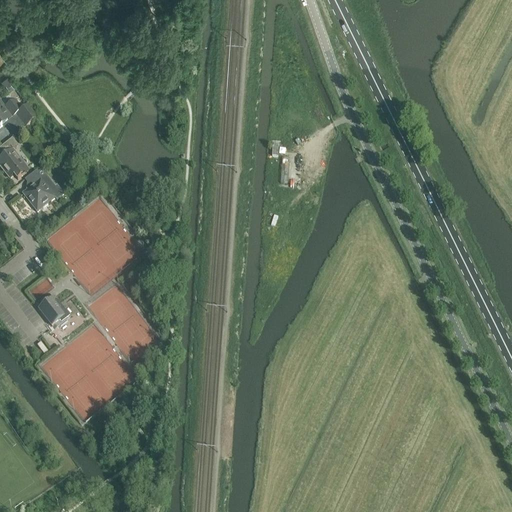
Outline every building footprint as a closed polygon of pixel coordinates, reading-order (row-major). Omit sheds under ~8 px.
[(7,79),(1,83),(9,93),(15,89),(7,79)] [(0,129),(7,124),(17,136),(38,120),(28,107),(24,110),(16,100),(6,108),(0,100),(0,129)] [(18,181),(30,172),(13,150),(19,146),(13,139),(0,149),(0,159),(4,164),(1,167),(10,179),(15,176),(18,181)] [(283,157),(281,187),(289,188),(291,158),(283,157)] [(57,188),(45,173),(43,172),(42,172),(41,172),(40,172),(39,170),(25,180),(31,188),(23,195),(38,213),(57,199),(58,201),(65,195),(58,186),(57,188)] [(272,220),(276,221),(280,212),(276,210),(272,220)] [(53,328),(60,322),(62,325),(71,319),(55,298),(39,310),(53,328)] [(7,320),(1,323),(8,334),(14,330),(7,320)] [(41,353),(50,347),(43,337),(34,343),(41,353)]
